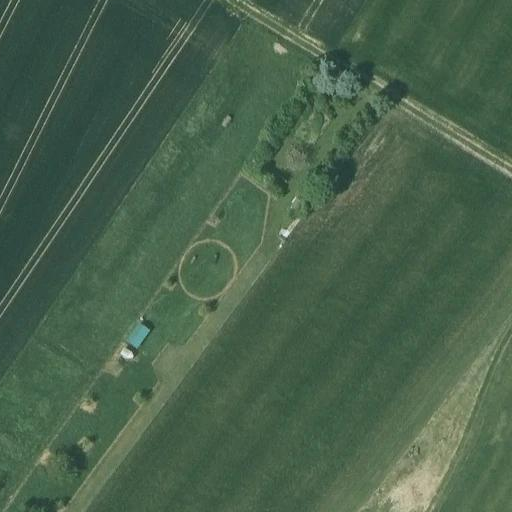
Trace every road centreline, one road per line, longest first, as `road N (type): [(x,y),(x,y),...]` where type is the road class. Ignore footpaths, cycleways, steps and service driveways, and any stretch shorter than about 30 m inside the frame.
road 1 (track): [(511,179),(219,0)]
road 2 (track): [(511,371),(451,511)]
